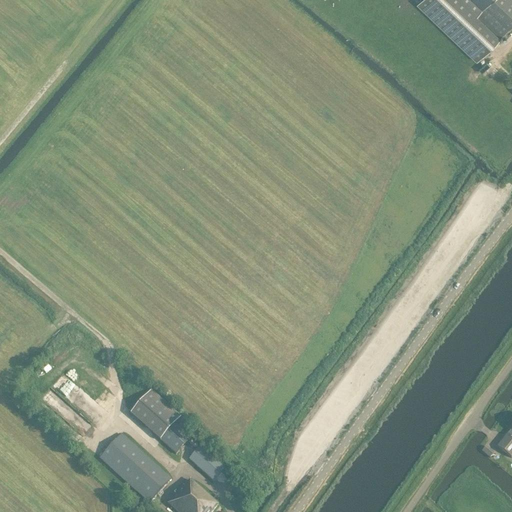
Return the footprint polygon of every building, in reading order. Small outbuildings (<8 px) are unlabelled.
[(511,0),(423,0),(418,5),(476,61),(500,37),(511,25),(511,0)] [(52,388),(43,397),(83,433),(91,424),(52,388)] [(173,414),(149,393),(131,414),(161,441),(175,425),(179,420),(173,414)] [(190,438),(175,425),(161,441),(176,453),(190,438)] [(511,433),(510,436),(508,434),(498,447),(511,458),(511,457),(511,433)] [(100,459),(149,503),(171,479),(121,434),(100,459)] [(486,446),(483,451),(490,457),(494,452),(486,446)] [(189,460),(214,481),(225,469),(200,447),(189,460)] [(177,511),(212,511),(218,504),(191,480),(184,487),(183,486),(168,503),(177,511)]
